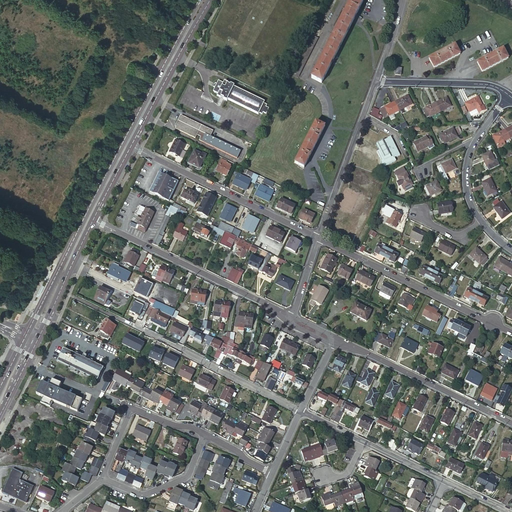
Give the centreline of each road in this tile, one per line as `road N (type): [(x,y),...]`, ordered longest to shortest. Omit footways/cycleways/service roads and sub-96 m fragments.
road 1 (secondary): [(197,0),(25,337)]
road 2 (residential): [(92,220),(292,317)]
road 3 (residential): [(511,332),(317,237)]
road 4 (residential): [(317,237),(131,145)]
road 5 (residential): [(335,338),(511,422)]
road 6 (residential): [(300,411),(146,331)]
road 7 (residential): [(375,81),(317,237)]
road 8 (secondary): [(131,145),(209,0)]
road 9 (residential): [(100,478),(131,406),(202,431)]
road 10 (residential): [(100,478),(140,493),(187,474),(202,431)]
road 11 (residential): [(375,81),(484,84),(509,95)]
road 12 (secondary): [(35,342),(92,220)]
